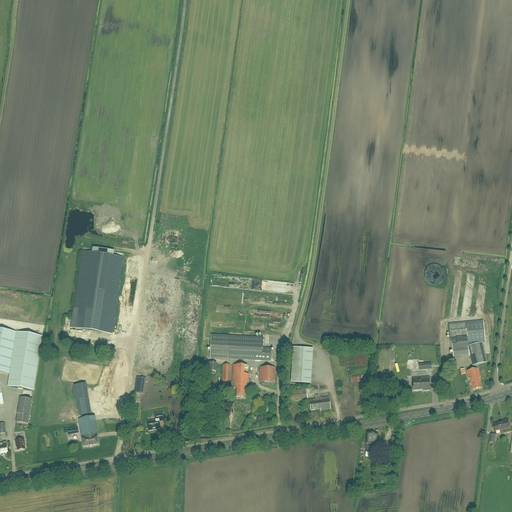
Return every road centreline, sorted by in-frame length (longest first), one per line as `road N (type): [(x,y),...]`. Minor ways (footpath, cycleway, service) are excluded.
road 1 (unclassified): [(115,465),(184,0)]
road 2 (track): [(341,427),(324,356),(297,333),(348,0)]
road 3 (secondary): [(115,465),(511,392)]
